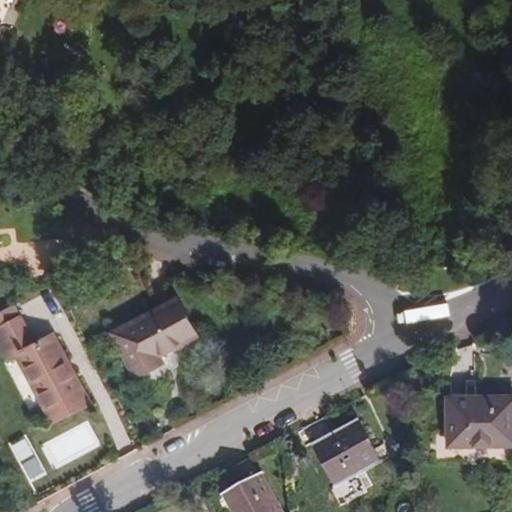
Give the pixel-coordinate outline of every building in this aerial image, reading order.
[(197,334),(177,296),(114,331),(138,375),(163,360),(160,355),(197,334)] [(0,328),(19,318),(15,311),(0,319),(0,328)] [(33,344),(19,318),(0,328),(0,349),(6,360),(15,355),(52,422),(91,401),(54,332),(33,344)] [(511,444),(511,397),(448,398),(449,446),(511,444)] [(338,486),(374,467),(368,456),(376,452),(360,422),(316,445),(338,486)] [(368,456),(374,467),(382,463),(376,452),(368,456)] [(278,511),(260,476),(229,492),(239,511),(278,511)]
